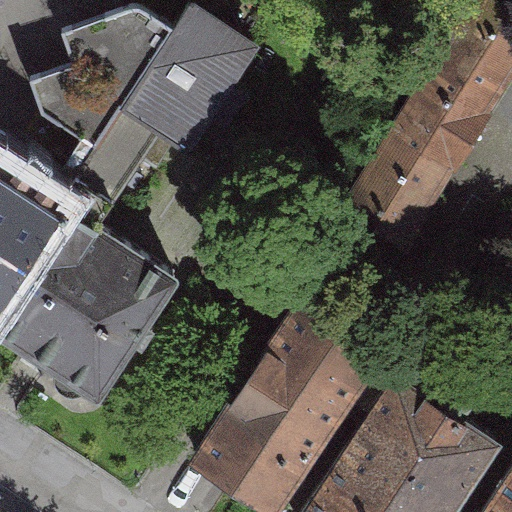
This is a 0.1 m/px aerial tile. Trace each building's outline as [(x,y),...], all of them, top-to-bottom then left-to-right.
[(511,0),(461,0),(331,216),(398,256),(511,67),(511,0)] [(167,30),(134,10),(58,33),(69,66),(25,80),(37,112),(133,170),(142,157),(203,194),(241,132),(225,122),(244,91),(231,83),(254,46),(184,3),(167,30)] [(0,312),(71,207),(0,163),(0,312)] [(186,283),(71,207),(0,312),(0,330),(107,401),(186,283)] [(176,457),(259,511),(269,511),(379,348),(288,289),(176,457)] [(286,511),(443,511),(493,438),(385,366),(286,511)] [(511,511),(511,460),(504,455),(465,511),(511,511)]
